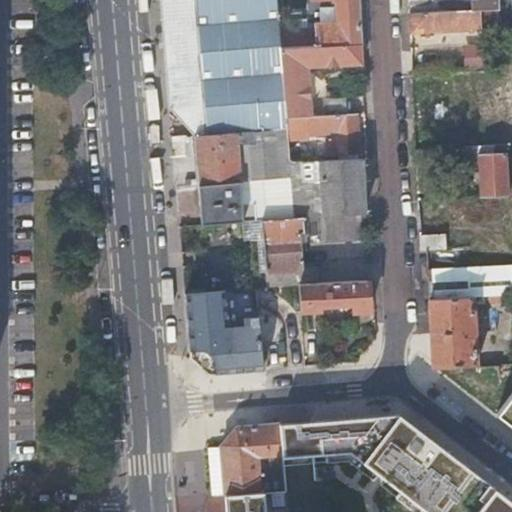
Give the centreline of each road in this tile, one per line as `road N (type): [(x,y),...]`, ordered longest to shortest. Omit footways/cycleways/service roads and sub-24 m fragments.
road 1 (secondary): [(145,404),(114,0)]
road 2 (residential): [(396,367),(402,345),(385,0)]
road 3 (residential): [(145,404),(370,383),(396,367)]
road 4 (residential): [(511,459),(396,367)]
road 5 (unclassified): [(504,0),(511,147)]
